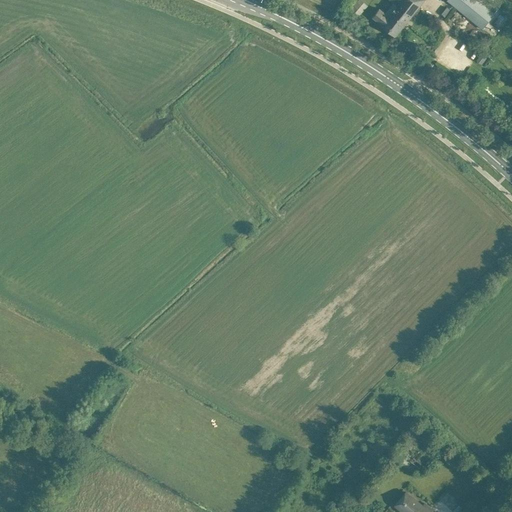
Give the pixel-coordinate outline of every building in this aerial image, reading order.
[(395,37),(401,29),(424,0),(389,0),(397,6),(388,16),(379,9),(372,17),(382,25),(381,26),(395,37)] [(476,0),(446,0),(447,0),(482,29),(494,14),(476,0)] [(446,7),(441,14),(445,18),(451,11),(446,7)] [(482,54),(477,60),(482,63),(486,58),(482,54)] [(415,471),(419,467),(423,471),(438,454),(433,450),(437,445),(417,428),(394,454),(415,471)] [(435,511),(424,503),(422,504),(406,490),(394,504),(404,511),(435,511)] [(453,505),(458,510),(466,502),(460,497),(453,505)]
